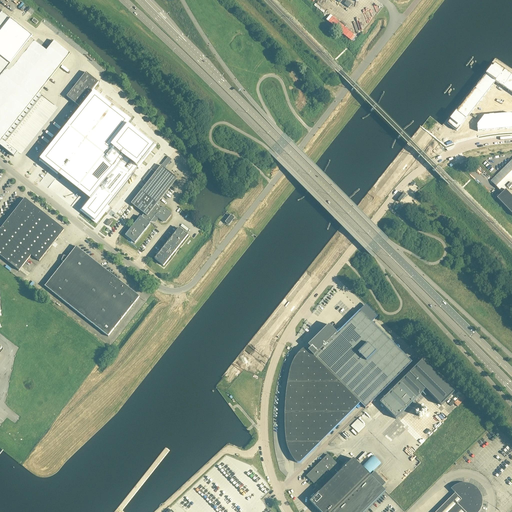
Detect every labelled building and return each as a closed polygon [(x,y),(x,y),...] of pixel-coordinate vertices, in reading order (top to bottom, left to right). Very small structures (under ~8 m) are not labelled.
[(0,76),(7,68),(19,53),(31,38),(32,36),(0,10),(0,76)] [(31,38),(19,53),(51,78),(70,54),(54,41),(46,51),(31,38)] [(19,53),(7,68),(39,93),(51,78),(19,53)] [(511,74),(495,63),(447,123),(457,131),(495,82),(511,93),(511,74)] [(7,68),(0,76),(0,91),(25,111),(39,93),(7,68)] [(86,73),(67,97),(79,106),(95,86),(98,83),(90,76),(86,73)] [(0,119),(11,128),(25,111),(0,91),(0,119)] [(94,92),(40,160),(90,200),(82,211),(95,221),(155,147),(128,126),(131,122),(94,92)] [(484,116),(477,125),(477,131),(511,128),(511,114),(484,116)] [(0,119),(0,145),(8,152),(12,155),(14,156),(17,153),(1,141),(11,128),(0,119)] [(511,159),(491,181),(490,181),(502,192),(507,187),(509,189),(511,185),(511,159)] [(156,205),(177,178),(161,165),(131,203),(143,213),(141,217),(140,216),(125,235),(135,243),(150,224),(149,223),(150,222),(154,222),(158,218),(163,222),(166,222),(171,215),(171,212),(164,207),(161,207),(161,208),(156,205)] [(488,178),(479,168),(475,172),(484,182),(488,178)] [(321,171),(314,180),(306,190),(306,191),(306,192),(307,192),(307,193),(308,192),(323,173),(324,173),(324,172),(323,171),(322,171),(321,171)] [(7,184),(0,193),(0,214),(17,193),(7,184)] [(511,196),(506,190),(497,198),(511,214),(511,196)] [(450,195),(455,202),(459,200),(454,192),(450,195)] [(39,261),(64,230),(24,198),(0,229),(0,256),(18,271),(31,255),(39,261)] [(348,198),(341,207),(333,217),(333,218),(333,219),(334,219),(334,220),(335,219),(350,200),(351,200),(351,199),(351,198),(350,198),(349,198),(348,198)] [(228,225),(234,218),(231,215),(225,222),(228,225)] [(163,265),(187,235),(179,228),(155,259),(163,265)] [(139,297),(115,278),(116,278),(115,277),(115,278),(108,272),(107,271),(100,266),(100,265),(99,265),(92,259),(91,259),(84,253),(76,247),(76,246),(75,247),(76,247),(70,254),(69,255),(67,257),(63,256),(61,260),(64,262),(63,262),(63,263),(57,270),(57,271),(51,278),(45,286),(44,286),(45,287),(45,286),(52,292),(52,293),(53,293),(60,299),(61,299),(68,305),(76,311),(76,312),(76,311),(84,317),(83,317),(84,318),(91,323),(91,324),(92,324),(99,330),(100,330),(107,336),(108,337),(108,336),(114,328),(114,329),(114,328),(120,321),(120,320),(126,313),(127,313),(127,312),(132,305),(133,305),(139,297)] [(335,332),(357,311),(343,297),(326,315),(335,324),(331,327),(335,332)] [(412,362),(411,362),(360,311),(361,310),(360,310),(337,333),(329,325),(308,346),(310,348),(308,351),(306,349),(305,349),(304,349),(303,349),(302,349),(302,350),(301,351),(299,352),(297,355),(296,357),(294,360),(293,362),(291,366),(290,368),(289,372),(288,376),(288,379),(287,381),(287,384),(285,399),(285,403),(285,407),(285,411),(284,416),(284,420),(285,426),(285,431),(286,440),(286,443),(287,445),(287,447),(288,449),(288,451),(289,452),(290,454),(291,456),(292,457),(293,459),(296,462),(296,463),(297,463),(298,463),(299,463),(300,463),(300,462),(301,462),(347,416),(360,403),(365,408),(412,362)] [(413,361),(418,356),(413,350),(407,355),(413,361)] [(396,419),(417,398),(425,390),(441,405),(454,393),(422,361),(397,386),(395,385),(393,388),(394,389),(380,403),(396,419)] [(359,419),(351,427),(358,435),(367,427),(359,419)] [(364,511),(385,491),(381,487),(386,483),(374,472),(370,476),(353,459),(342,469),(328,454),(306,476),(306,475),(308,478),(306,480),(308,478),(310,480),(308,483),(311,480),(313,483),(326,471),(330,475),(327,478),(330,482),(320,491),(319,490),(325,484),(321,480),(311,490),(314,493),(313,495),(315,497),(310,502),(316,508),(320,511),(364,511)] [(373,456),(362,467),(369,474),(381,463),(373,456)] [(460,502),(458,505),(463,511),(480,511),(484,503),(483,500),(484,498),(477,489),(473,487),(476,479),(469,484),(461,481),(452,488),(451,490),(460,502)]
